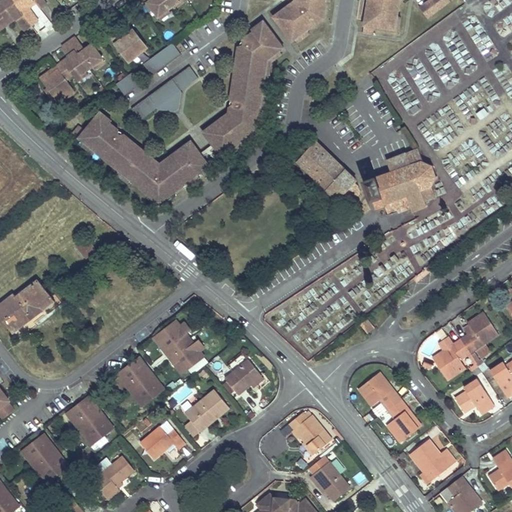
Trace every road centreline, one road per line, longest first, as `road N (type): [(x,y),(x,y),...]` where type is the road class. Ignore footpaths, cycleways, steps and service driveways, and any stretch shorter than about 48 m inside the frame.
road 1 (residential): [(346,0),(341,45),(303,83),(285,134),(148,238)]
road 2 (secondary): [(0,107),(148,238)]
road 3 (residential): [(196,277),(64,383)]
road 4 (residential): [(383,347),(400,354),(456,426),(483,429),(511,414)]
road 5 (residential): [(511,264),(417,333),(401,339),(389,332),(383,347)]
road 6 (secondary): [(315,384),(417,511)]
road 7 (secondary): [(196,277),(315,384)]
road 8 (residential): [(135,100),(237,27),(241,0)]
road 9 (residential): [(0,80),(113,0)]
road 10 (residential): [(243,442),(230,440),(165,491),(182,511)]
